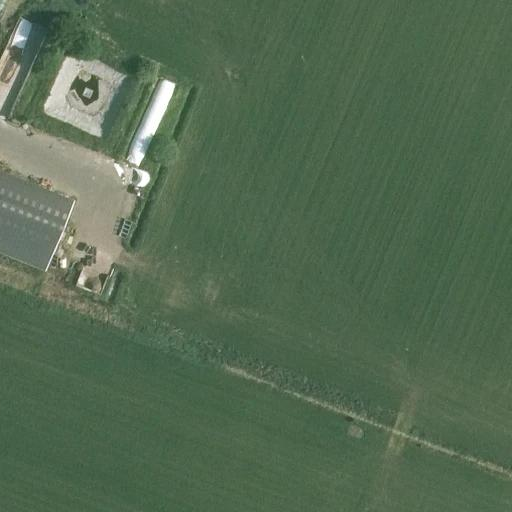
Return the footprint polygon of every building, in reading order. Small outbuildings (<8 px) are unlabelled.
[(0,0),(0,25),(12,0),(0,0)] [(23,88),(45,34),(24,25),(1,78),(23,88)] [(182,95),(186,85),(167,78),(163,88),(182,95)] [(143,167),(148,149),(138,145),(132,164),(143,167)] [(0,251),(46,270),(75,198),(0,167),(0,251)]
